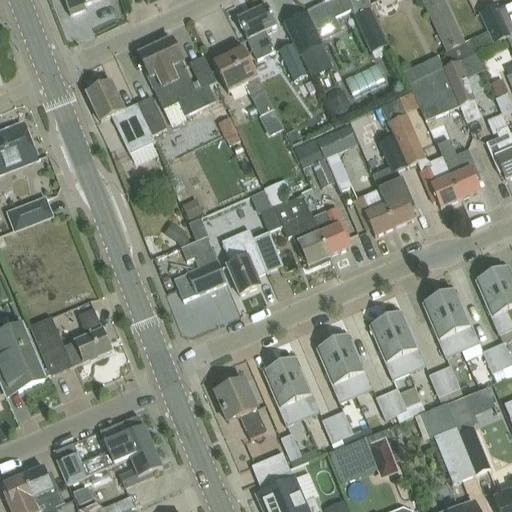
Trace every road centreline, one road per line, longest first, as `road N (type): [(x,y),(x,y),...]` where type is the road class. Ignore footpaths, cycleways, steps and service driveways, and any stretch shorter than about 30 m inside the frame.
road 1 (residential): [(163,369),(511,227)]
road 2 (tertiary): [(163,369),(48,71)]
road 3 (residential): [(0,461),(171,388)]
road 4 (residential): [(48,71),(203,0)]
road 5 (tertiary): [(220,511),(171,388)]
